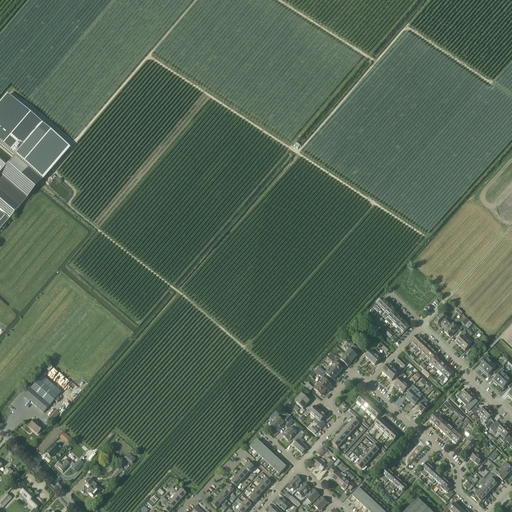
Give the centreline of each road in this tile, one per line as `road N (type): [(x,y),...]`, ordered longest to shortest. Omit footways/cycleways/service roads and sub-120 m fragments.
road 1 (residential): [(479,511),(458,492),(451,460),(367,383)]
road 2 (residential): [(298,466),(338,422),(331,396),(349,376),(367,383)]
road 3 (residential): [(511,413),(467,378),(422,324)]
